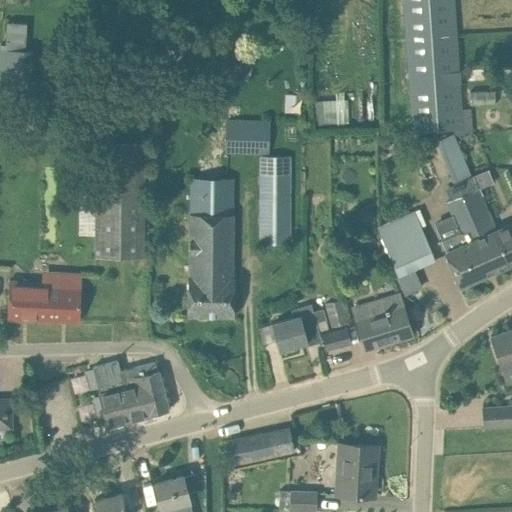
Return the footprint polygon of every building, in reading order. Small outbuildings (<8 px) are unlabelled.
[(403,0),(413,133),(463,129),(453,0),(403,0)] [(182,36),(165,37),(166,61),(182,60),(182,36)] [(0,48),(0,54),(0,97),(31,98),(33,40),(11,39),(11,48),(0,48)] [(316,116),(344,113),(343,97),(314,100),(316,116)] [(268,120),(229,119),(228,154),(261,154),(262,244),(290,244),(291,155),(267,154),(268,120)] [(146,140),(98,140),(97,258),(145,259),(146,140)] [(472,175),(440,188),(452,215),(434,223),(446,252),(445,252),(460,286),(507,265),(499,247),(490,250),(483,236),(486,235),(479,218),(488,214),(472,175)] [(233,316),(234,277),(233,277),(234,214),(233,214),(234,181),(191,180),(190,214),(189,276),(188,276),(187,316),(233,316)] [(414,210),(377,226),(398,275),(434,259),(414,210)] [(511,263),(511,223),(495,231),(488,214),(479,218),(486,235),(483,236),(490,250),(499,247),(507,265),(511,263)] [(78,322),(80,272),(43,271),(42,282),(9,280),(7,319),(78,322)] [(411,334),(405,315),(399,294),(353,308),(365,348),(411,334)] [(342,299),(327,303),(333,327),(348,322),(342,299)] [(302,326),(326,319),(323,309),(313,312),(311,304),(291,309),(293,317),(272,323),(280,350),(307,342),(302,326)] [(326,319),(317,322),(315,322),(318,331),(328,328),(326,319)] [(347,327),(321,334),(325,349),(351,342),(347,327)] [(507,383),(511,381),(511,327),(490,336),(507,383)] [(93,366),(107,422),(108,425),(168,410),(158,371),(157,371),(155,362),(120,370),(118,360),(93,366)] [(0,427),(11,427),(10,399),(0,399),(0,427)] [(483,427),(511,425),(511,405),(482,407),(483,427)] [(294,451),(293,446),(289,427),(225,441),(230,464),(294,451)] [(338,443),(336,494),(371,496),(372,465),(376,466),(378,445),(338,443)] [(183,476),(154,483),(161,509),(161,511),(190,511),(188,502),(190,501),(183,476)] [(288,490),(287,510),(315,511),(316,491),(288,490)] [(125,511),(120,492),(94,499),(97,511),(125,511)]
